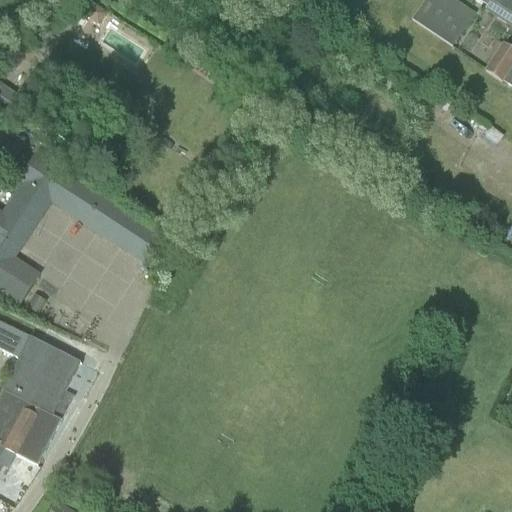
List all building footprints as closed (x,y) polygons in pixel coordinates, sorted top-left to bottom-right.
[(448,0),(426,0),(411,22),(451,49),(473,16),(448,0)] [(472,0),(478,4),(486,9),(483,12),(484,13),(492,0),(472,0)] [(511,3),(507,0),(492,0),(484,13),(511,30),(511,3)] [(91,5),(82,18),(97,28),(106,16),(91,5)] [(511,52),(502,46),(484,73),(501,84),(502,83),(511,89),(511,52)] [(0,88),(0,114),(11,121),(23,103),(0,88)] [(0,132),(0,157),(11,165),(22,147),(0,132)] [(144,265),(161,238),(37,157),(20,184),(23,186),(50,204),(144,265)] [(0,216),(0,279),(12,262),(50,204),(23,186),(2,218),(0,216)] [(36,278),(12,262),(0,279),(0,292),(19,304),(36,278)] [(0,324),(0,353),(16,361),(15,362),(16,363),(28,339),(0,324)] [(0,459),(4,452),(36,469),(61,423),(73,399),(64,394),(80,365),(28,339),(16,363),(0,394),(0,459)]
